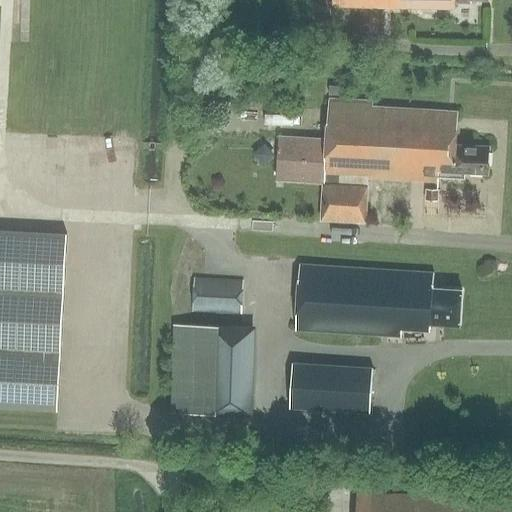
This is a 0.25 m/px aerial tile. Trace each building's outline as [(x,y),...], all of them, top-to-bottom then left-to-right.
[(488,0),(334,0),(335,7),(422,8),(422,11),(426,14),(433,14),(436,11),(436,9),(455,9),(455,2),(470,2),(470,0),(488,0)] [(329,94),(339,95),(340,87),(329,86),(329,94)] [(372,108),(373,103),(329,100),(327,140),(279,137),(276,180),(323,183),(321,220),(365,223),(368,179),(439,183),(440,173),(489,176),(491,149),(457,147),(459,113),(372,108)] [(438,201),(438,190),(426,189),(425,200),(438,201)] [(0,234),(0,290),(63,294),(66,238),(0,234)] [(302,267),(298,330),(400,335),(401,329),(430,331),(430,324),(460,325),(461,289),(432,288),(432,274),(302,267)] [(243,280),(194,278),(192,311),(241,314),(243,280)] [(0,357),(61,361),(63,294),(0,290),(0,357)] [(215,416),(218,325),(172,324),(169,414),(215,416)] [(0,357),(0,407),(58,411),(61,361),(0,357)] [(372,366),(291,362),(289,407),(369,411),(372,366)] [(511,511),(511,498),(357,493),(356,511),(511,511)]
